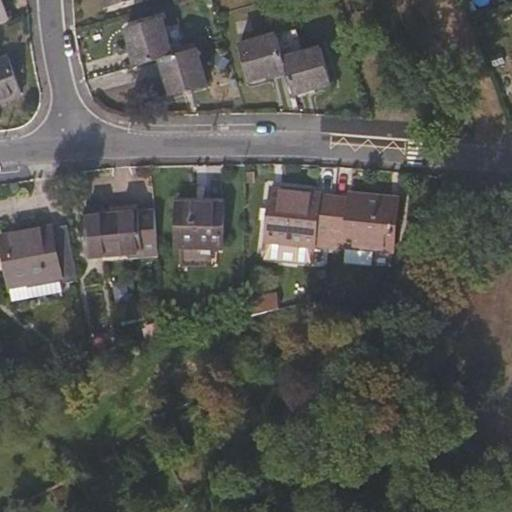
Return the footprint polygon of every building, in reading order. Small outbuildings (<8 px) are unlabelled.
[(0,0),(0,23),(8,21),(0,0)] [(171,55),(161,18),(126,28),(136,66),(160,59),(171,55)] [(331,83),(322,49),(304,54),(297,30),(279,35),(277,35),(287,71),(294,95),(331,83)] [(287,71),(277,35),(239,45),(249,81),(287,71)] [(206,87),(195,49),(171,55),(160,59),(172,97),(206,87)] [(0,101),(22,93),(8,58),(0,60),(0,101)] [(309,253),(310,242),(325,243),(330,195),(269,189),(263,248),(309,253)] [(330,195),(325,243),(324,255),(335,255),(335,244),(342,245),(341,263),(369,265),(370,248),(388,248),(393,196),(344,192),(345,196),(330,195)] [(219,246),(220,202),(173,201),(173,245),(219,246)] [(138,251),(134,210),(78,216),(83,256),(138,251)] [(140,235),(155,234),(154,214),(139,215),(140,235)] [(74,280),(64,225),(48,228),(48,225),(0,234),(0,248),(9,294),(58,285),(58,283),(74,280)] [(306,299),(301,279),(239,296),(239,317),(306,299)] [(113,285),(115,304),(130,302),(128,283),(113,285)] [(44,370),(81,359),(78,346),(29,359),(32,373),(44,370)] [(373,497),(411,477),(411,475),(397,466),(365,481),(373,497)]
